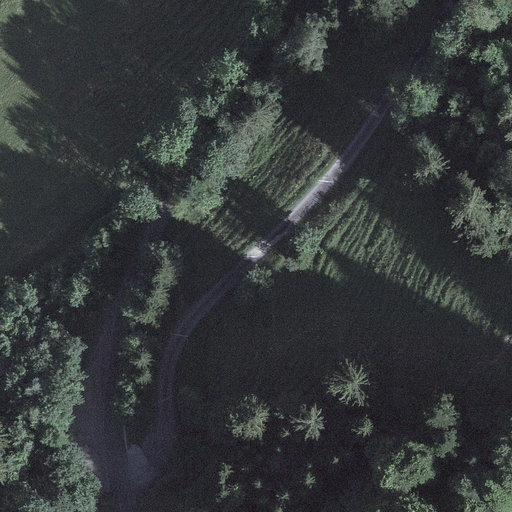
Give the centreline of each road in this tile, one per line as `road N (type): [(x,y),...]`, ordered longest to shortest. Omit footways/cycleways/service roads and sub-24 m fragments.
road 1 (track): [(116,478),(144,466),(158,447),(169,366),(188,321),(284,227),(471,0)]
road 2 (unclassified): [(305,0),(151,231),(124,308),(111,384),(122,511)]
